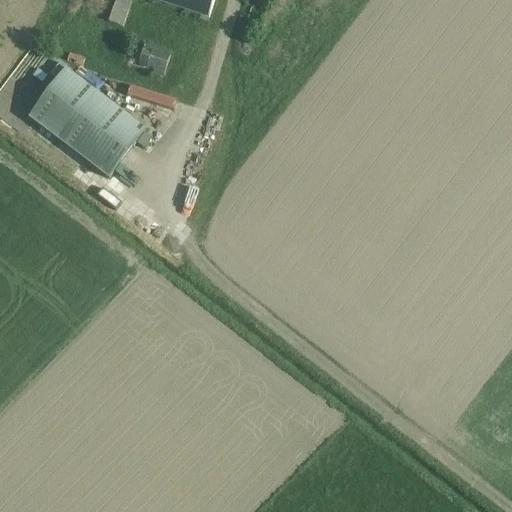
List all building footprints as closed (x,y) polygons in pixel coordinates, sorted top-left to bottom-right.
[(114,0),(106,25),(119,30),(128,4),(116,0),(114,0)] [(142,0),(208,21),(214,0),(142,0)] [(234,33),(255,40),(266,7),(245,0),(234,33)] [(119,64),(163,78),(169,58),(125,44),(119,64)] [(28,120),(109,181),(145,133),(64,72),(28,120)] [(175,91),(172,99),(194,108),(197,99),(175,91)] [(142,178),(133,187),(156,208),(164,199),(142,178)]
